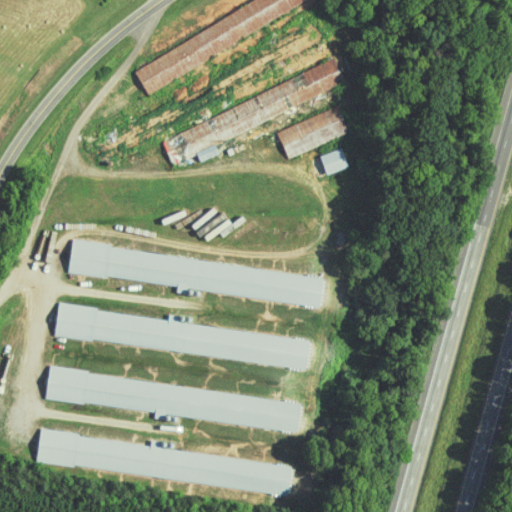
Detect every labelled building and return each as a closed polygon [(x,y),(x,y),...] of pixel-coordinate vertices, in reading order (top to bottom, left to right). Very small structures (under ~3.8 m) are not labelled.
[(233,0),(118,60),(131,83),(290,0),(233,0)] [(146,129),(158,159),(183,148),(186,156),(205,148),(199,134),(332,81),(323,58),(146,129)] [(335,127),(324,100),(263,125),(274,152),(335,127)] [(87,155),(154,128),(147,109),(124,119),(123,115),(79,134),(87,155)] [(312,168),(334,162),(329,142),(306,149),(312,168)] [(309,270),(57,237),(54,266),(166,280),(166,282),(305,300),(309,270)] [(295,333),(171,318),(172,310),(155,308),(154,312),(43,299),(40,331),(292,361),(295,333)] [(283,425),(287,393),(34,365),(31,393),(141,405),(140,412),(150,414),(150,410),(283,425)] [(274,487),(277,459),(146,443),(147,435),(137,434),(136,438),(26,425),(22,457),(274,487)]
